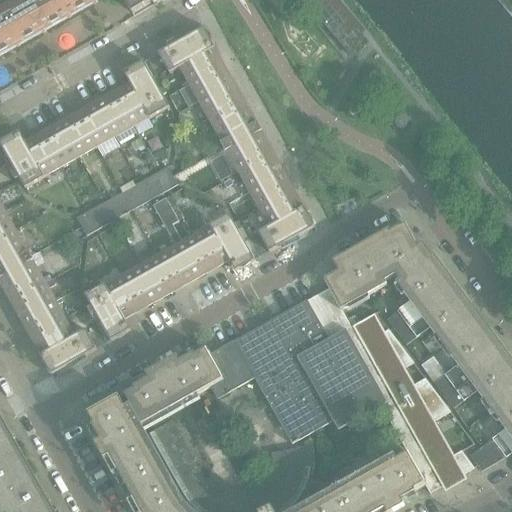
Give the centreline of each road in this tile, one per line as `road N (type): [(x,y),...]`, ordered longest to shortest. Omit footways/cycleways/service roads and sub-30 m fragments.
road 1 (residential): [(511,316),(417,188),(334,235),(297,268)]
road 2 (residential): [(36,414),(297,268)]
